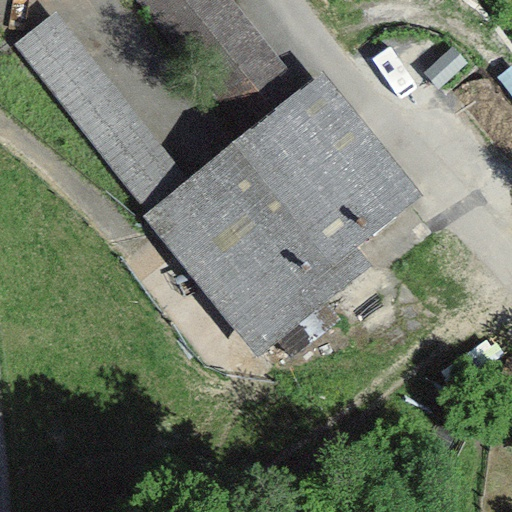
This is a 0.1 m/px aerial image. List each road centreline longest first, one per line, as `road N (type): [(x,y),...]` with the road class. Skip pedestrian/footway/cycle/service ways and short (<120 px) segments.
road 1 (track): [(200,511),(511,297)]
road 2 (residential): [(511,268),(294,0)]
